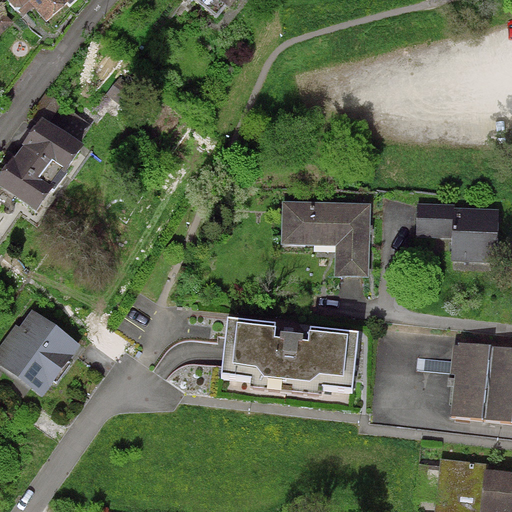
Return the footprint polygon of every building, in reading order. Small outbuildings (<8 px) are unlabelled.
[(8,0),(15,7),(22,6),(28,0),(46,19),(67,1),(69,4),(73,0),(8,0)] [(194,0),(216,18),(227,5),(230,7),(235,0),(194,0)] [(0,91),(5,96),(42,49),(18,31),(0,53),(0,91)] [(119,77),(105,94),(119,106),(134,88),(119,77)] [(43,115),(49,120),(61,103),(46,92),(31,114),(40,120),(43,115)] [(92,123),(61,103),(49,120),(80,141),(92,123)] [(49,120),(43,115),(40,120),(0,175),(0,185),(2,187),(15,196),(36,211),(53,188),(55,190),(67,173),(65,172),(84,144),(80,141),(49,120)] [(15,196),(2,187),(0,189),(0,201),(8,207),(15,196)] [(371,203),(282,201),(281,244),(335,245),(334,277),(369,278),(371,203)] [(454,205),(417,204),(416,238),(451,239),(450,262),(498,263),(499,209),(454,208),(454,205)] [(79,346),(32,311),(20,327),(15,323),(0,343),(0,365),(42,397),(79,346)] [(277,321),(227,316),(221,374),(251,378),(250,386),(322,394),(323,386),(352,389),(358,331),(309,325),(308,339),(303,339),(280,336),(275,335),(277,321)] [(280,330),(280,336),(303,339),(303,333),(280,330)] [(511,348),(457,344),(450,417),(511,422),(511,348)] [(487,463),(441,459),(440,465),(419,463),(415,500),(436,503),(434,511),(511,511),(511,471),(486,469),(487,463)]
